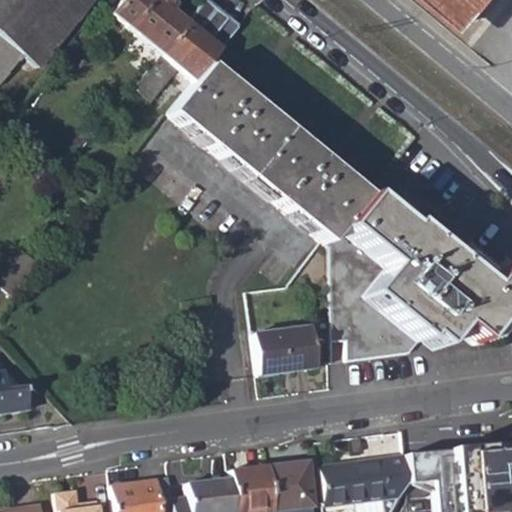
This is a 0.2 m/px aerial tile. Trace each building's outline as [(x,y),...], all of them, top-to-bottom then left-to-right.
[(89,0),(0,0),(0,78),(16,57),(33,71),(89,0)] [(118,0),(106,17),(154,56),(185,19),(161,0),(118,0)] [(505,12),(511,2),(511,0),(436,0),(483,38),(505,12)] [(171,70),(187,84),(200,68),(232,30),(198,2),(185,19),(154,56),(127,89),(144,103),(171,70)] [(160,116),(315,243),(319,247),(359,198),(200,68),(187,84),(160,116)] [(74,176),(64,167),(53,180),(63,188),(74,176)] [(323,250),(363,202),(359,198),(319,247),(323,250)] [(397,229),(363,202),(323,250),(325,344),(341,343),(342,363),(401,357),(415,340),(429,352),(448,331),(468,347),(482,329),(486,332),(511,300),(511,291),(470,256),(467,254),(462,254),(457,255),(454,257),(449,263),(400,226),(397,229)] [(0,273),(0,292),(8,299),(36,267),(18,253),(0,273)] [(303,329),(245,337),(251,378),(309,370),(303,329)] [(0,374),(0,385),(1,391),(20,389),(5,373),(0,374)] [(0,385),(0,414),(23,412),(20,389),(1,391),(0,385)] [(511,511),(511,448),(399,460),(399,461),(401,485),(400,489),(422,487),(424,511),(511,511)] [(374,462),(313,470),(317,509),(349,506),(375,503),(376,511),(387,511),(401,485),(399,461),(375,464),(374,462)] [(306,511),(301,465),(260,469),(265,511),(306,511)] [(265,511),(260,469),(224,473),(225,482),(228,511),(265,511)] [(168,511),(167,502),(164,482),(106,488),(108,511),(168,511)] [(228,511),(225,482),(180,487),(182,500),(167,502),(168,511),(228,511)] [(66,494),(50,496),(52,511),(93,511),(93,509),(73,511),(73,506),(72,498),(66,494)] [(375,511),(375,503),(349,506),(349,511),(375,511)]
